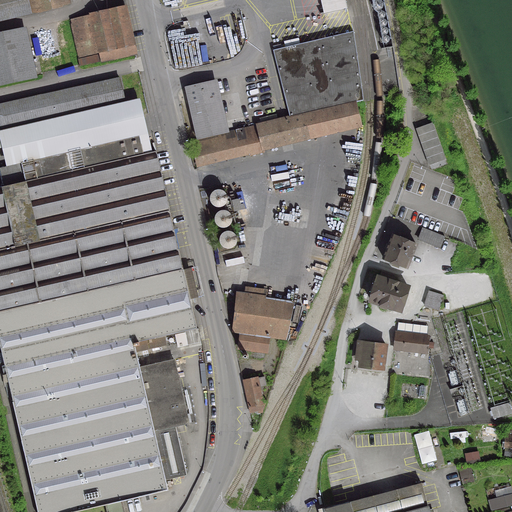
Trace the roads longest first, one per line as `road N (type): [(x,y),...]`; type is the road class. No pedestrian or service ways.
road 1 (unclassified): [(201,511),(229,439),(228,378),(144,0)]
road 2 (track): [(426,0),(511,229)]
